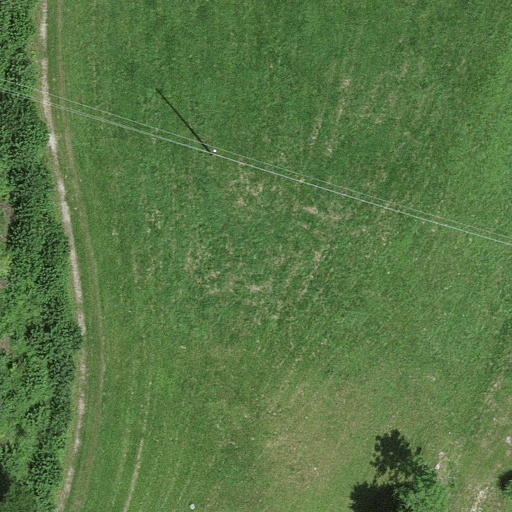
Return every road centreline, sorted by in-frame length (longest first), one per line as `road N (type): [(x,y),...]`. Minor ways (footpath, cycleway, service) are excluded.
road 1 (track): [(76,511),(97,402),(56,0)]
road 2 (track): [(474,511),(511,394)]
